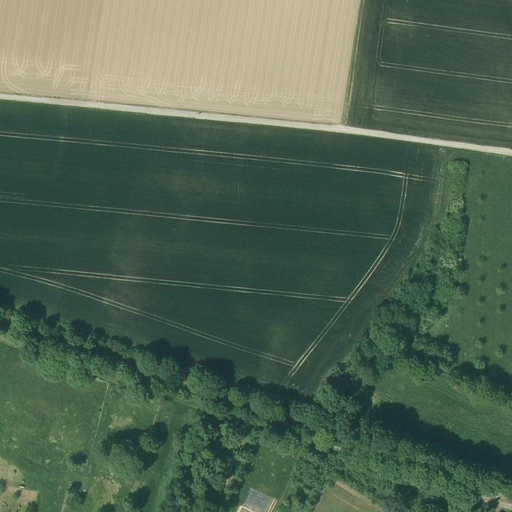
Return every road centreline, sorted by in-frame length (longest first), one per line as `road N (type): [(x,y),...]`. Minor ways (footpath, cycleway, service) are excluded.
road 1 (track): [(0,339),(113,383),(511,508)]
road 2 (track): [(0,96),(511,152)]
